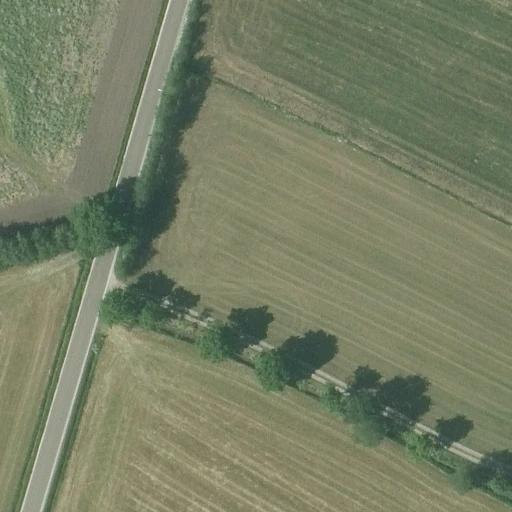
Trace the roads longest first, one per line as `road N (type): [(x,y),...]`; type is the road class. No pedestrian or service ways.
road 1 (unclassified): [(32,511),(180,0)]
road 2 (track): [(101,275),(326,376),(511,472)]
